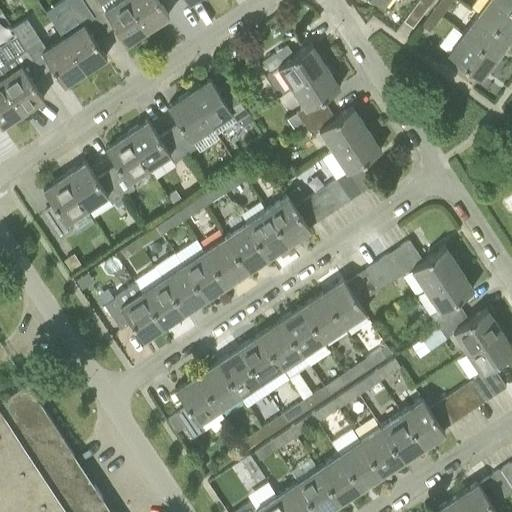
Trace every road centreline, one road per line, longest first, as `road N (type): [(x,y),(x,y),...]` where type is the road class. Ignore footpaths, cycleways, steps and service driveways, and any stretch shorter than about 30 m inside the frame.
road 1 (residential): [(108,399),(443,175)]
road 2 (residential): [(0,174),(268,0)]
road 3 (residential): [(443,175),(329,0)]
road 4 (residential): [(108,399),(0,234)]
road 5 (residential): [(380,511),(511,418)]
road 6 (residential): [(183,511),(108,399)]
road 7 (residential): [(511,280),(443,175)]
